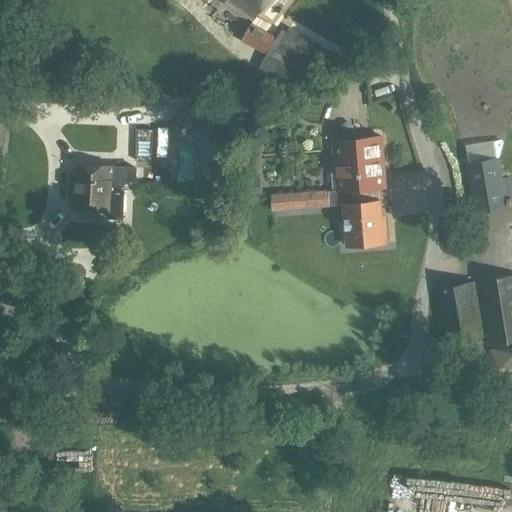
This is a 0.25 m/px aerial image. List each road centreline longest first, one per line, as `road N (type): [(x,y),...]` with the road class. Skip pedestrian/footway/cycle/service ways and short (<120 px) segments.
road 1 (unclassified): [(511,418),(452,377),(420,322),(436,227),(388,0)]
road 2 (track): [(432,354),(350,386),(94,386),(0,413)]
